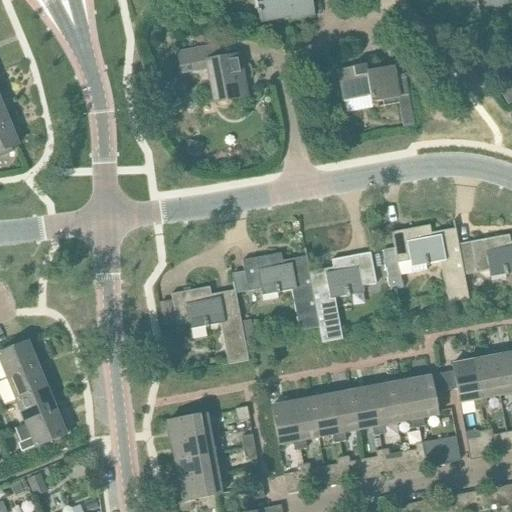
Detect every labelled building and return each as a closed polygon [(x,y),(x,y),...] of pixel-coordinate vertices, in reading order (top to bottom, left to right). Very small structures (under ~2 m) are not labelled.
[(292,18),(313,14),(310,0),(257,0),(261,21),(291,16),(292,18)] [(169,1),(162,10),(169,17),(177,9),(169,1)] [(208,69),(214,103),(246,97),(238,56),(221,60),(219,44),(178,52),(182,74),(208,69)] [(366,66),(338,71),(344,102),(370,97),(371,104),(383,101),(384,107),(399,104),(403,128),(414,125),(405,75),(395,77),(393,67),(367,72),(366,66)] [(0,126),(8,123),(8,122),(2,109),(7,107),(4,98),(0,99),(0,126)] [(0,153),(18,146),(12,132),(17,130),(13,120),(8,122),(8,123),(0,126),(0,153)] [(458,245),(454,222),(453,222),(454,230),(448,231),(449,235),(432,238),(430,226),(391,233),(394,249),(382,251),(390,291),(403,289),(400,276),(426,271),(426,267),(429,266),(429,265),(441,263),(448,304),(469,300),(464,276),(458,245)] [(464,276),(489,272),(491,282),(506,279),(505,276),(508,276),(508,275),(511,273),(511,247),(511,248),(509,236),(458,245),(464,276)] [(310,273),(308,265),(305,249),(304,250),(306,258),(299,259),(300,263),(283,266),(281,254),(242,261),(249,299),(262,297),(263,302),(278,299),(277,295),(280,294),(280,293),(292,291),(299,332),(319,328),(309,273),(310,273)] [(342,340),(342,339),(335,299),(347,297),(347,298),(350,297),(348,290),(376,285),(370,254),(331,261),(334,273),(317,276),(316,272),(310,273),(309,273),(319,328),(322,344),(342,340)] [(383,255),(375,256),(377,268),(384,266),(383,255)] [(248,362),(245,342),(234,283),(232,284),(234,291),(228,293),(228,297),(212,300),(209,288),(171,295),(177,326),(204,321),(205,328),(208,328),(208,327),(220,324),(228,366),(248,362)] [(180,341),(168,341),(172,363),(177,362),(177,355),(180,355),(180,341)] [(0,361),(7,379),(42,365),(38,355),(33,357),(27,343),(0,354),(0,361)] [(511,356),(511,354),(492,357),(499,397),(511,394),(511,356)] [(486,399),(499,397),(492,357),(472,361),(481,408),(487,407),(486,399)] [(453,373),(438,376),(441,393),(457,390),(459,404),(473,402),(475,410),(481,408),(472,361),(452,365),(453,373)] [(17,402),(47,390),(41,376),(45,374),(42,365),(7,379),(0,382),(0,392),(6,407),(17,402)] [(437,417),(436,412),(430,377),(410,381),(418,428),(425,427),(423,419),(437,417)] [(412,429),(418,428),(410,381),(390,385),(397,424),(411,422),(412,429)] [(384,427),(397,424),(390,385),(370,388),(379,436),(385,434),(384,427)] [(373,437),(379,436),(370,388),(351,392),(358,431),(371,429),(373,437)] [(26,424),(60,410),(57,401),(52,403),(47,390),(17,402),(26,424)] [(345,434),(358,431),(351,392),(331,396),(340,443),(346,442),(345,434)] [(334,444),(340,443),(331,396),(311,399),(319,439),(332,436),(334,444)] [(305,441),(319,439),(311,399),(292,403),(300,450),(307,449),(305,441)] [(294,451),(300,450),(292,403),(271,407),(279,446),(293,444),(294,451)] [(238,422),(249,420),(247,408),(236,410),(238,422)] [(36,448),(66,436),(60,421),(64,419),(60,410),(26,424),(32,439),(21,444),(25,453),(36,448)] [(171,443),(218,434),(217,428),(209,429),(207,415),(167,423),(171,443)] [(490,453),(496,452),(492,430),(485,431),(490,453)] [(484,454),(490,453),(485,431),(480,432),(484,454)] [(212,442),(219,440),(218,434),(171,443),(175,463),(214,455),(212,442)] [(244,450),(255,448),(252,436),(241,438),(244,450)] [(455,437),(442,440),(445,457),(446,463),(460,461),(459,454),(455,437)] [(442,440),(427,442),(428,447),(432,464),(432,468),(446,465),(446,463),(445,457),(442,440)] [(425,465),(432,464),(428,447),(427,442),(421,443),(425,465)] [(419,466),(425,465),(421,443),(415,445),(419,466)] [(246,462),(257,460),(255,448),(244,450),(246,462)] [(386,472),(392,471),(388,450),(382,451),(386,472)] [(380,474),(386,472),(382,451),(376,452),(380,474)] [(226,473),(225,467),(217,469),(214,455),(175,463),(178,482),(226,473)] [(347,480),(353,479),(349,457),(343,458),(347,480)] [(340,481),(347,480),(343,458),(336,459),(340,481)] [(307,487),(313,486),(309,464),(303,465),(307,487)] [(301,488),(307,487),(303,465),(297,466),(301,488)] [(178,482),(182,503),(222,495),(219,481),(227,480),(226,473),(178,482)] [(47,492),(40,475),(28,480),(35,497),(47,492)] [(251,490),(262,488),(260,475),(249,477),(251,490)] [(253,501),(264,499),(262,488),(251,490),(253,501)] [(487,494),(489,507),(500,505),(497,492),(487,494)] [(479,509),(489,507),(487,494),(476,496),(479,509)] [(438,503),(439,511),(450,511),(448,501),(438,503)] [(428,511),(439,511),(438,503),(428,505),(428,511)]
